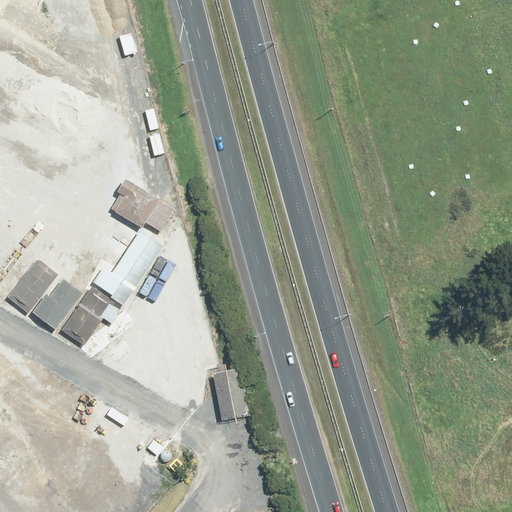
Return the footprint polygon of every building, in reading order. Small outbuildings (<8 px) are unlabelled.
[(124,259),(103,247),(72,302),(93,314),(124,259)] [(0,356),(29,301),(0,285),(0,356)] [(117,332),(30,397),(47,420),(134,355),(117,332)] [(144,404),(132,389),(147,377),(142,371),(154,361),(143,349),(107,380),(113,387),(109,390),(131,415),(144,404)] [(36,511),(68,482),(4,416),(0,420),(0,484),(26,511),(36,511)] [(164,448),(154,439),(146,447),(156,457),(164,448)] [(185,463),(168,448),(159,459),(175,473),(185,463)]
